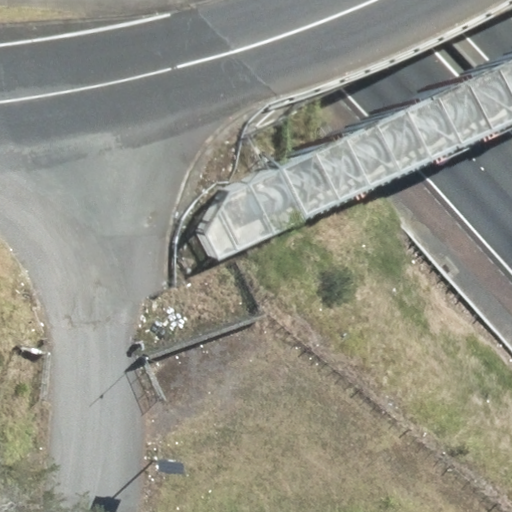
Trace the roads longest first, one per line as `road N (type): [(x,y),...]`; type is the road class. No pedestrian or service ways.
road 1 (secondary): [(0,97),(141,72),(357,0)]
road 2 (motorway): [(511,220),(314,0)]
